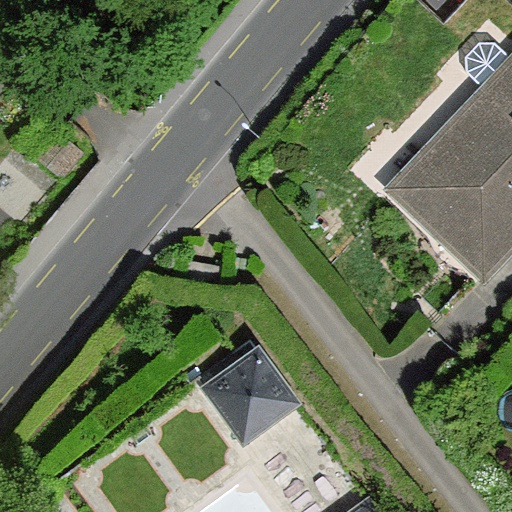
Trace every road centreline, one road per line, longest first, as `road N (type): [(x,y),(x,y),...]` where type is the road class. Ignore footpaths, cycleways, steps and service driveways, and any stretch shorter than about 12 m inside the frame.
road 1 (residential): [(475,511),(190,147)]
road 2 (tertiary): [(0,373),(190,147)]
road 3 (tertiary): [(190,147),(314,0)]
